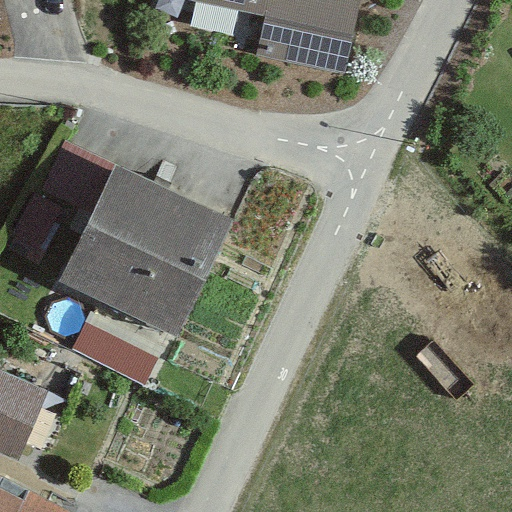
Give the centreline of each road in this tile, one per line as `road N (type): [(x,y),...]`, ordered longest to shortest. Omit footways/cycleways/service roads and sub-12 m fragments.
road 1 (residential): [(364,172),(287,140),(83,81),(0,77)]
road 2 (residential): [(364,172),(206,511)]
road 3 (residential): [(451,0),(364,172)]
